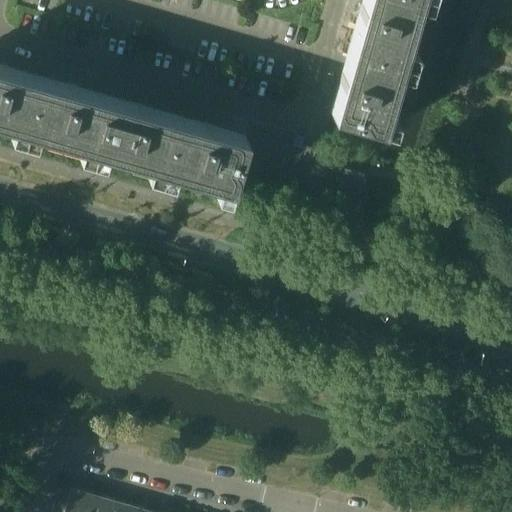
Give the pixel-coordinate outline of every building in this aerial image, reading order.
[(381,125),(416,0),(362,0),(331,111),(381,125)] [(0,118),(230,184),(237,162),(245,134),(0,64),(0,118)] [(230,184),(241,188),(248,165),(237,162),(230,184)] [(241,188),(253,191),(259,168),(248,165),(241,188)] [(337,190),(331,213),(330,217),(354,223),(362,192),(367,173),(344,167),(337,190)] [(253,191),(264,194),(270,171),(259,168),(253,191)] [(264,194),(275,197),(282,174),(270,171),(264,194)] [(275,197),(286,201),(293,178),(282,174),(275,197)] [(286,201),(297,204),(304,181),(293,178),(286,201)] [(297,204),(308,207),(315,184),(304,181),(297,204)] [(308,207),(319,210),(326,187),(315,184),(308,207)] [(319,210),(331,213),(337,190),(326,187),(319,210)] [(87,511),(93,493),(70,487),(62,511),(87,511)] [(111,511),(115,499),(93,493),(87,511),(111,511)] [(134,511),(137,506),(115,499),(111,511),(134,511)]
